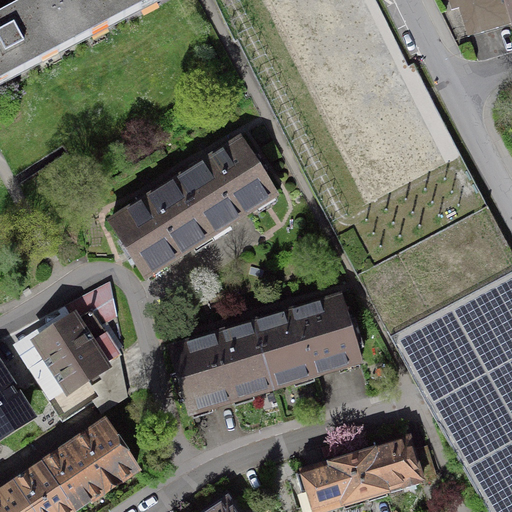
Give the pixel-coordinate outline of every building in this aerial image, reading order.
[(32,0),(0,17),(0,85),(74,46),(50,0),(32,0)] [(50,0),(74,46),(161,0),(50,0)] [(511,0),(448,0),(451,10),(459,8),(468,37),(511,23),(511,0)] [(208,161),(176,182),(210,235),(275,194),(241,141),(208,161)] [(210,235),(176,182),(143,203),(110,224),(144,277),(210,235)] [(297,311),(254,325),(273,387),(360,360),(341,298),(297,311)] [(86,376),(100,397),(123,382),(117,371),(121,369),(114,358),(118,355),(91,312),(74,322),(73,321),(57,331),(40,342),(69,387),(86,376)] [(273,387),(254,325),(212,338),(170,350),(189,413),(273,387)] [(0,432),(27,415),(0,372),(0,432)] [(123,382),(100,397),(93,401),(97,407),(101,414),(127,397),(119,385),(124,382),(123,382)] [(97,428),(74,444),(105,490),(106,490),(102,484),(113,476),(117,482),(135,470),(104,423),(97,428)] [(383,447),(373,451),(385,489),(401,484),(402,489),(421,483),(436,479),(426,447),(412,452),(408,440),(383,447)] [(105,490),(74,444),(67,449),(44,464),(75,510),(76,510),(72,504),(83,496),(87,502),(105,490)] [(385,489),(373,451),(363,454),(296,474),(307,511),(316,511),(386,491),(385,489)] [(72,511),(75,510),(44,464),(37,469),(14,484),(33,511),(72,511)] [(33,511),(14,484),(7,489),(0,493),(0,511),(33,511)] [(209,511),(234,511),(227,500),(209,511)]
